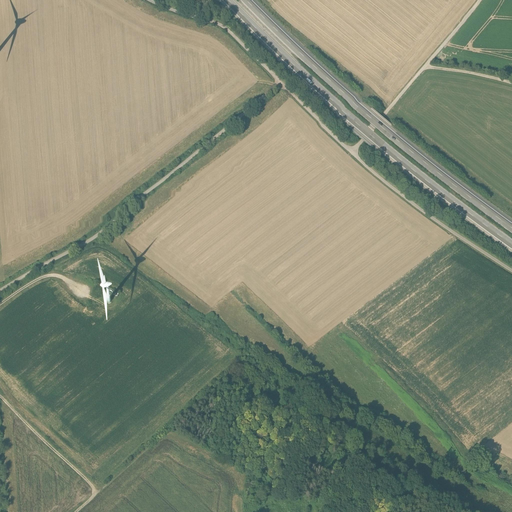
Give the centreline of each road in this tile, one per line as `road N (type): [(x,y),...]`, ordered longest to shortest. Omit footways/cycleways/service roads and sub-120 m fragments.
road 1 (motorway): [(226,0),(378,143),(511,244)]
road 2 (motorway): [(511,229),(367,117),(243,0)]
road 3 (unclassified): [(0,290),(156,188),(279,83)]
road 4 (unclassified): [(351,152),(480,0)]
road 5 (unclassified): [(351,152),(511,270)]
road 6 (unclassified): [(279,83),(219,26),(144,0)]
road 7 (track): [(97,490),(0,397)]
